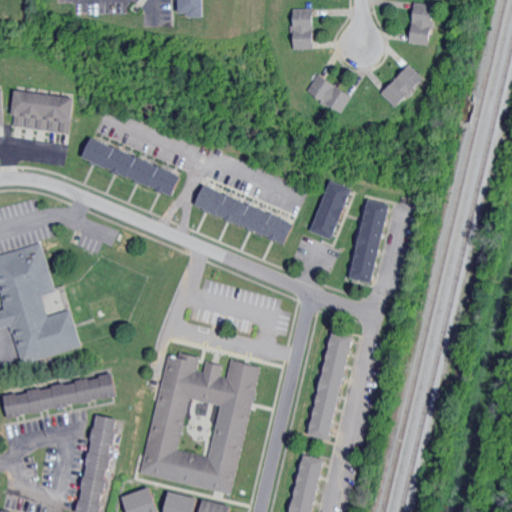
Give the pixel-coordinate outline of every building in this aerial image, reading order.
[(212,0),(203,0),(187,0),(187,16),(212,15),(212,0)] [(437,46),(444,8),(420,3),(413,42),(437,46)] [(297,9),(298,49),(321,48),(320,8),(297,9)] [(386,94),(402,109),(429,80),(412,65),(386,94)] [(346,112),(357,94),(323,71),(311,89),(346,112)] [(0,125),(4,125),(4,110),(12,110),(12,89),(0,88),(0,125)] [(78,133),(83,97),(22,89),(17,125),(78,133)] [(99,139),(91,159),(183,195),(191,174),(99,139)] [(359,187),(335,180),(319,232),(343,239),(359,187)] [(306,224),(209,184),(201,204),(297,245),(306,224)] [(381,283),(397,204),(375,199),(374,208),(368,207),(360,247),(363,248),(357,278),(381,283)] [(88,348),(77,309),(53,315),(47,294),(60,291),(47,243),(0,255),(0,280),(8,310),(0,312),(0,330),(0,331),(15,326),(25,364),(88,348)] [(360,335),(338,331),(318,436),(341,440),(360,335)] [(239,493),(265,365),(233,359),(232,366),(205,360),(205,356),(196,355),(195,359),(169,354),(145,474),(239,493)] [(128,398),(124,376),(7,394),(10,416),(128,398)] [(108,511),(124,418),(103,415),(98,448),(91,447),(80,511),(108,511)] [(320,511),(333,460),(311,454),(296,511),(320,511)] [(127,495),(130,511),(164,511),(159,487),(127,495)] [(240,511),(242,506),(171,491),(168,505),(166,505),(164,511),(240,511)]
